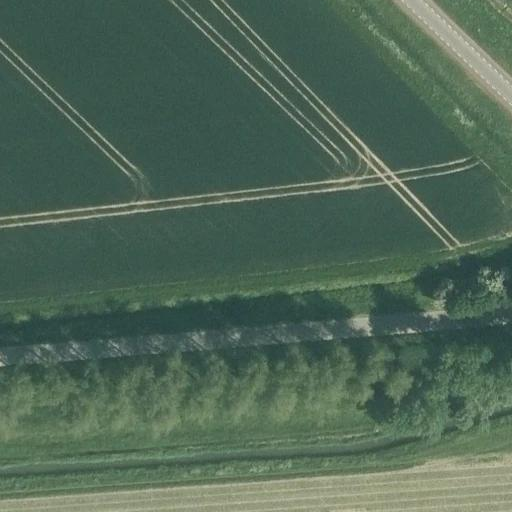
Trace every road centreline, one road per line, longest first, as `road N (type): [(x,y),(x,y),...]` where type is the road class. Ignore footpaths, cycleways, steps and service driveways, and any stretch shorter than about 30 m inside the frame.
road 1 (unclassified): [(0,353),(511,314)]
road 2 (secondary): [(511,97),(409,0)]
